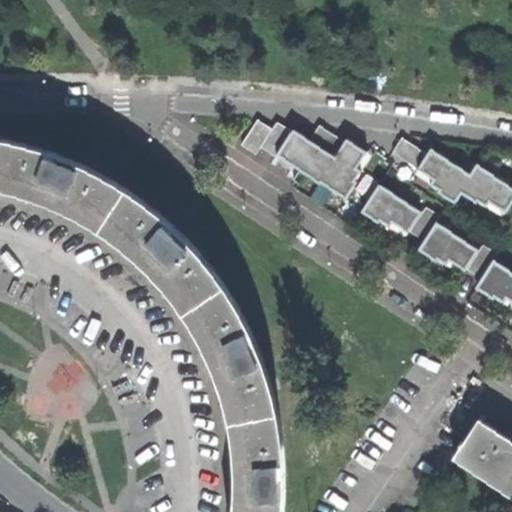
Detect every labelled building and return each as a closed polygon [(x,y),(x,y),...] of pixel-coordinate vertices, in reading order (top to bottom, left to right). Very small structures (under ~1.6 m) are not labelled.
[(272,130),(259,120),(242,145),(258,155),(263,148),(278,158),(274,164),(289,175),(314,191),(321,181),(360,207),(365,199),(371,190),(356,179),(365,166),(373,155),(348,138),(345,141),(322,125),(311,141),(279,120),(272,130)] [(74,216),(97,228),(123,185),(96,168),(63,155),(32,145),(0,137),(0,186),(16,190),(46,201),(74,216)] [(403,139),(394,153),(421,170),(419,173),(435,184),(462,200),(468,190),(484,200),(508,215),(511,208),(511,186),(482,167),(476,176),(435,150),(431,157),(403,139)] [(161,285),(181,311),(220,282),(202,258),(178,231),(151,206),(123,185),(97,228),(119,243),(142,262),(161,285)] [(422,214),(380,186),(365,208),(408,236),(410,233),(412,230),(427,240),(438,222),(442,217),(426,207),(422,214)] [(479,250),(438,222),(427,240),(421,248),(465,277),(468,273),(471,269),(483,277),(496,258),(498,254),(483,244),(479,250)] [(511,268),(496,258),(483,277),(482,279),(480,282),(511,303),(511,268)] [(220,391),(227,421),(272,410),(265,376),(253,344),(240,313),(220,282),(181,311),(195,334),(212,365),(220,391)] [(228,511),(278,511),(279,477),(278,445),(272,410),(227,421),(232,451),(232,478),(230,506),(228,511)] [(450,456),(511,498),(511,441),(476,418),(450,456)]
